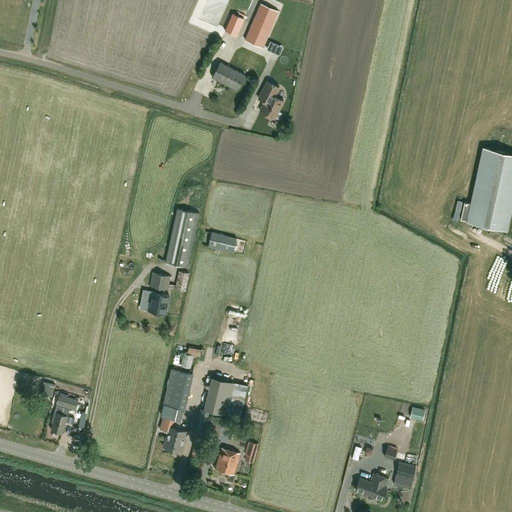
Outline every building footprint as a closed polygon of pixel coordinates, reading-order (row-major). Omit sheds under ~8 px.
[(248,12),(250,0),(236,0),(235,9),(248,12)] [(255,18),(272,26),(278,11),(261,3),(255,18)] [(237,36),(244,18),(233,13),(225,30),(237,36)] [(262,47),(272,26),(255,18),(245,40),(262,47)] [(212,77),(237,90),(245,75),(220,62),(212,77)] [(259,98),(265,101),(260,111),(274,118),(283,101),(274,96),(279,87),(268,81),(259,98)] [(464,202),(460,220),(466,221),(503,229),(511,185),(475,178),(470,203),(464,202)] [(167,254),(189,259),(199,212),(177,208),(167,254)] [(233,252),(237,237),(212,231),(212,232),(205,231),(202,244),(208,246),(233,252)] [(165,287),(168,288),(170,275),(154,271),(150,284),(157,286),(156,290),(153,290),(149,308),(166,312),(170,293),(164,292),(165,287)] [(175,288),(186,290),(189,273),(178,271),(175,288)] [(235,315),(233,320),(241,322),(247,299),(235,297),(231,314),(235,315)] [(187,353),(200,356),(201,349),(189,347),(187,353)] [(165,397),(166,397),(161,414),(164,415),(160,428),(168,431),(164,446),(182,451),(188,431),(175,427),(177,419),(180,420),(185,403),(187,403),(193,373),(171,368),(165,397)] [(204,409),(200,408),(196,425),(195,430),(196,430),(195,434),(204,435),(206,427),(208,427),(210,416),(211,412),(227,416),(230,399),(234,382),(211,377),(204,409)] [(50,397),(53,384),(44,381),(42,387),(43,387),(41,394),(50,397)] [(75,409),(79,398),(60,393),(56,404),(75,409)] [(51,430),(62,433),(67,415),(62,413),(64,407),(57,405),(52,422),(53,423),(51,430)] [(411,416),(423,419),(424,410),(413,408),(411,416)] [(182,422),(188,424),(192,411),(186,409),(182,422)] [(208,434),(219,436),(223,419),(212,416),(208,434)] [(203,446),(194,444),(191,456),(200,458),(203,446)] [(253,462),(255,455),(256,452),(255,452),(256,447),(250,446),(249,450),(247,450),(246,454),(245,459),(253,462)] [(384,456),(394,460),(398,449),(387,446),(384,456)] [(216,468),(234,473),(240,452),(222,447),(216,468)] [(356,447),(352,459),(358,461),(362,449),(356,447)] [(413,479),(416,465),(399,462),(395,475),(413,479)] [(387,487),(386,487),(389,478),(373,472),(370,481),(360,478),(355,490),(383,499),(387,487)]
